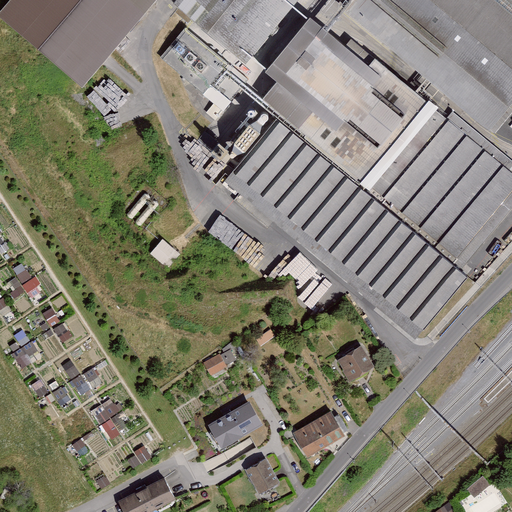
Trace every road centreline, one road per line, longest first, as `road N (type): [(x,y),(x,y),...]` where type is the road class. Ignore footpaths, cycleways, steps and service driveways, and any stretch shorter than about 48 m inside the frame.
road 1 (track): [(268,317),(207,332),(119,307),(0,139)]
road 2 (residential): [(511,272),(296,511)]
road 3 (residential): [(231,466),(194,484),(173,465),(80,511)]
